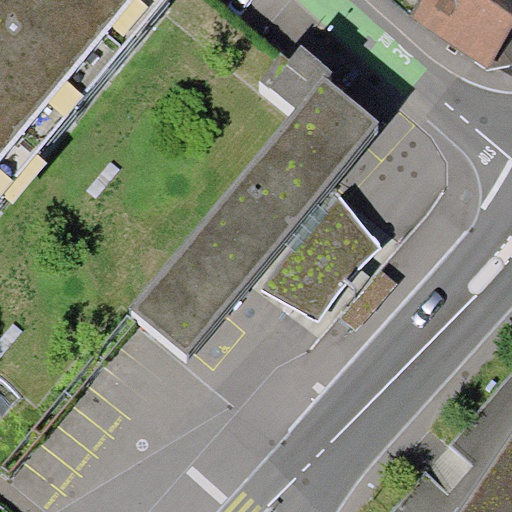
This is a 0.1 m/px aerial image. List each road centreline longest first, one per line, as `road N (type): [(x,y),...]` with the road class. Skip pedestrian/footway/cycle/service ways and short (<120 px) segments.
road 1 (tertiary): [(271,511),(511,236)]
road 2 (residential): [(338,0),(490,130),(511,130)]
